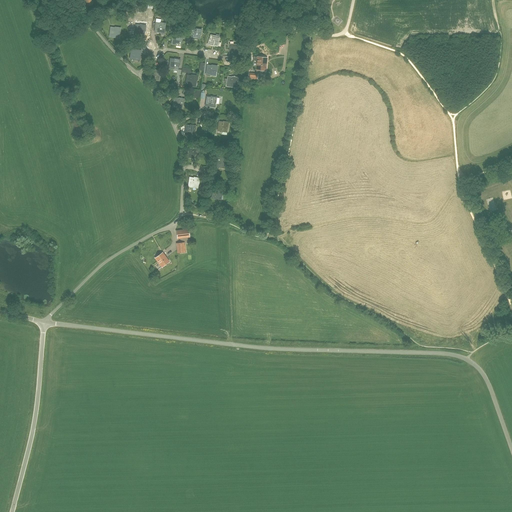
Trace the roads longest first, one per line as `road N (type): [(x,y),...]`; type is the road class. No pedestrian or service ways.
road 1 (unclassified): [(511,451),(490,387),(461,357),(264,349),(44,323)]
road 2 (unclassified): [(44,323),(104,263),(179,216),(182,158),(173,126)]
road 3 (unclassified): [(11,511),(34,423),(44,323)]
